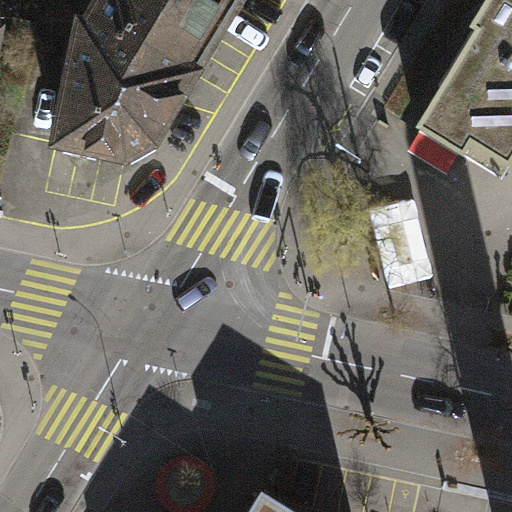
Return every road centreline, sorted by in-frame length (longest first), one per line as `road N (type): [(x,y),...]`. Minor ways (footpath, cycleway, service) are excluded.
road 1 (residential): [(355,0),(154,319)]
road 2 (residential): [(154,319),(511,396)]
road 3 (residential): [(154,319),(28,511)]
road 4 (residential): [(0,288),(154,319)]
